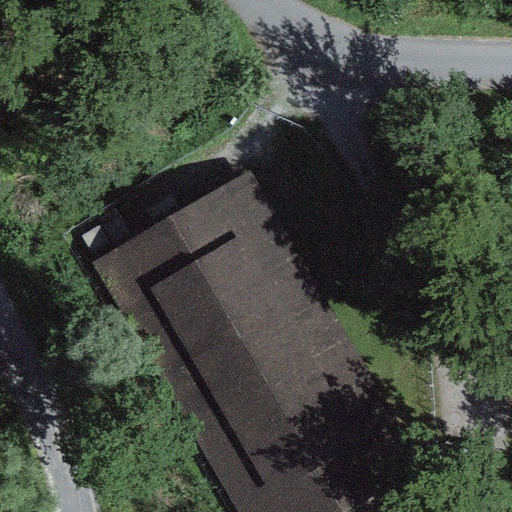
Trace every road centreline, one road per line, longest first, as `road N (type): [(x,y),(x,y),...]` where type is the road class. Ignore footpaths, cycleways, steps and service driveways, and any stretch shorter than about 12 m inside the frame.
road 1 (track): [(256,0),(329,53),(402,69),(511,69)]
road 2 (track): [(0,367),(67,482),(72,511)]
